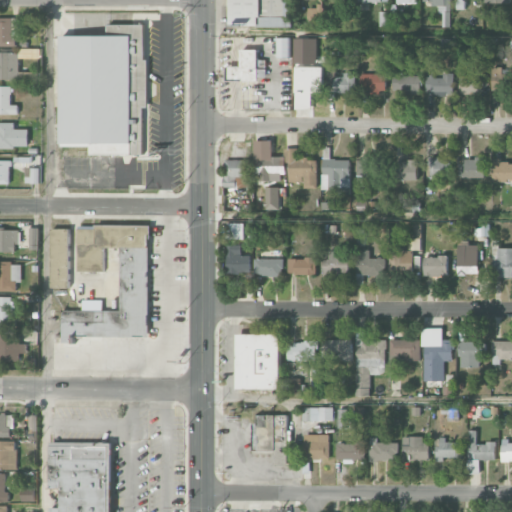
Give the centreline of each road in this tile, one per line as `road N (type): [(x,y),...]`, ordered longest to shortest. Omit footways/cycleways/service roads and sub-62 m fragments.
road 1 (secondary): [(200,511),(200,0)]
road 2 (residential): [(511,125),(200,124)]
road 3 (residential): [(511,494),(200,494)]
road 4 (residential): [(511,311),(200,311)]
road 5 (residential): [(200,391),(0,389)]
road 6 (residential): [(200,209),(0,208)]
